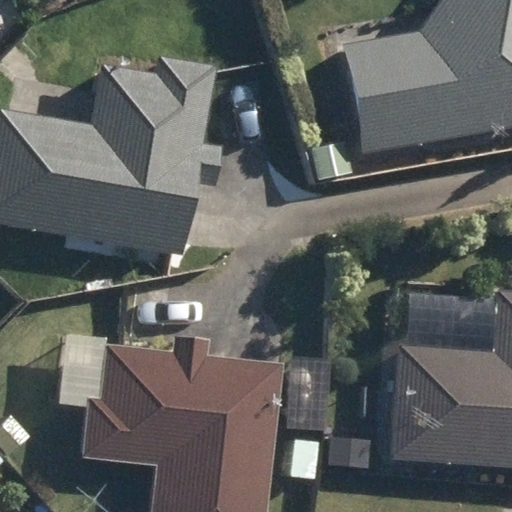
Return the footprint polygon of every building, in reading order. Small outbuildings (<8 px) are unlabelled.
[(324,52),(343,162),(511,133),(511,0),(428,0),(401,39),(324,52)] [(0,235),(163,263),(175,192),(195,195),(203,155),(183,152),(196,72),(140,64),(136,83),(83,73),(74,134),(0,121),(0,235)] [(293,158),(302,189),(338,181),(330,149),(293,158)] [(371,467),(511,477),(511,300),(478,297),(473,361),(379,354),(371,467)] [(251,511),(267,371),(189,364),(190,349),(153,345),(152,359),(87,352),(81,406),(69,405),(62,467),(139,475),(135,511),(123,511),(251,511)] [(310,426),(340,430),(343,399),(314,395),(310,426)] [(0,461),(20,444),(0,421),(0,461)] [(312,474),(356,476),(357,446),(315,444),(312,474)]
